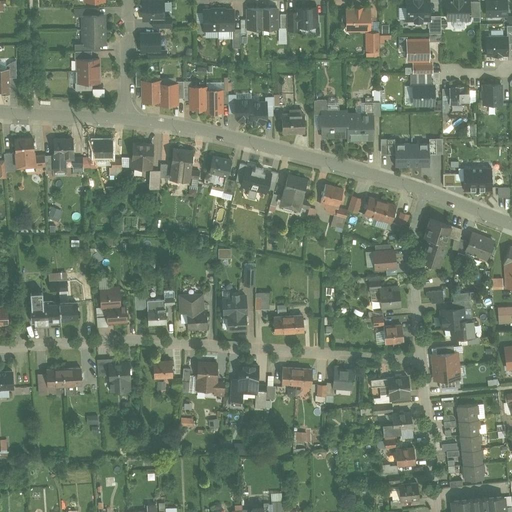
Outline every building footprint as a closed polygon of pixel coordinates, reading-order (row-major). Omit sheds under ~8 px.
[(414,0),(407,0),(407,20),(415,19),(415,21),(421,21),(421,19),(428,19),(429,19),(429,16),(428,0),(414,0)] [(469,0),(447,0),(447,19),(469,19),(469,16),(469,2),(469,0)] [(506,0),(485,0),(486,15),(507,15),(506,0)] [(163,1),(143,2),(143,20),(153,20),(164,19),(164,18),(163,1)] [(480,16),(480,2),(469,2),(469,16),(480,16)] [(277,8),(262,9),(263,29),(278,28),(277,8)] [(316,8),(296,8),(296,12),(297,26),(316,26),(316,8)] [(362,8),(354,8),(354,10),(346,10),(346,16),(343,16),(341,18),(342,23),(344,25),(347,25),(347,30),(370,30),(369,10),(362,10),(362,8)] [(213,9),(213,10),(203,10),(204,23),(204,30),(219,30),(218,9),(213,9)] [(233,10),(224,10),(224,9),(218,9),(219,30),(234,30),(233,10)] [(262,9),(247,9),(248,29),(263,29),(262,9)] [(296,12),(286,12),(286,14),(287,28),(287,30),(297,30),(297,26),(296,12)] [(99,15),(82,15),(82,16),(82,30),(105,30),(105,24),(104,24),(104,15),(99,15)] [(441,16),(429,16),(429,19),(428,19),(428,27),(441,27),(441,16)] [(171,17),(164,18),(164,19),(153,20),(153,28),(171,28),(171,17)] [(105,30),(82,30),(82,44),(83,45),(89,45),(104,45),(104,35),(105,35),(105,30)] [(379,32),(366,33),(367,51),(375,50),(375,57),(379,57),(379,32)] [(159,34),(141,35),(141,52),(148,52),(160,51),(159,34)] [(507,36),(487,37),(487,55),(494,55),(494,56),(501,55),(508,54),(508,43),(507,36)] [(428,40),(407,40),(407,60),(428,60),(428,40)] [(91,59),(91,51),(89,51),(82,51),(75,52),(75,59),(77,59),(91,59)] [(91,59),(77,59),(77,71),(100,71),(99,59),(91,59)] [(16,60),(8,64),(6,66),(6,68),(9,68),(9,78),(16,77),(16,60)] [(432,63),(414,64),(414,74),(431,74),(432,74),(432,63)] [(6,68),(0,68),(0,93),(3,94),(10,94),(10,93),(9,78),(9,68),(6,68)] [(100,71),(77,71),(77,83),(92,83),(100,83),(100,71)] [(414,74),(411,74),(412,86),(413,86),(431,86),(431,74),(414,74)] [(176,84),(160,84),(160,80),(143,81),(143,86),(143,101),(160,101),(160,104),(177,104),(177,98),(177,84),(176,84)] [(463,85),(455,85),(455,87),(450,87),(449,87),(449,89),(449,105),(450,105),(469,104),(469,105),(470,105),(470,87),(469,87),(463,87),(463,85)] [(501,85),(483,85),(483,90),(482,92),(482,97),(483,98),(483,104),(501,104),(501,85)] [(431,86),(413,86),(413,105),(434,105),(434,86),(431,86)] [(206,87),(190,87),(191,102),(191,108),(206,108),(206,90),(206,87)] [(206,90),(206,108),(206,112),(222,111),(222,105),(222,90),(206,90)] [(235,99),(235,113),(235,116),(240,121),(250,120),(251,120),(251,102),(251,99),(235,99)] [(329,112),(329,100),(314,100),(314,114),(321,114),(321,112),(329,112)] [(251,102),(251,120),(250,120),(250,123),(262,123),(267,118),(267,115),(266,102),(251,102)] [(380,102),(364,102),(365,114),(373,114),(373,116),(380,116),(380,102)] [(289,110),(289,113),(281,113),(282,132),(304,131),(303,113),(301,113),(301,110),(289,110)] [(347,114),(347,112),(329,112),(321,112),(321,114),(321,137),(347,137),(347,114)] [(365,114),(347,114),(347,137),(347,142),(361,142),(361,139),(373,139),(373,116),(373,114),(365,114)] [(33,137),(14,139),(16,153),(17,167),(25,166),(25,163),(34,163),(34,165),(35,165),(34,156),(35,156),(33,137)] [(73,138),(54,139),(54,155),(55,167),(65,167),(65,158),(72,158),(73,158),(73,157),(73,138)] [(443,154),(443,139),(429,139),(429,144),(429,154),(443,154)] [(111,140),(94,140),(94,156),(111,156),(111,140)] [(395,140),(382,140),(382,154),(395,154),(395,144),(395,140)] [(153,144),(133,143),(133,160),(131,162),(131,165),(134,169),(141,169),(143,167),(151,168),(153,144)] [(412,144),(395,144),(395,154),(395,167),(412,167),(412,144)] [(429,144),(412,144),(412,167),(429,167),(429,154),(429,144)] [(192,151),(174,149),(172,164),(171,176),(180,177),(181,170),(185,170),(186,167),(190,167),(192,151)] [(16,153),(4,154),(4,161),(6,172),(17,171),(17,167),(16,153)] [(35,156),(34,156),(35,165),(35,166),(45,165),(44,155),(35,156)] [(54,155),(44,155),(45,165),(46,170),(55,170),(55,167),(54,155)] [(213,156),(210,170),(208,169),(208,171),(206,170),(203,183),(224,188),(227,179),(227,176),(231,160),(213,156)] [(83,159),(83,157),(73,157),(73,158),(72,158),(73,172),(83,172),(83,168),(83,159)] [(83,168),(95,168),(95,159),(83,159),(83,168)] [(121,159),(112,159),(112,167),(109,167),(109,175),(121,175),(121,159)] [(238,175),(243,176),(245,167),(247,168),(247,165),(241,163),(238,175)] [(172,164),(161,164),(160,171),(160,177),(171,178),(171,176),(172,164)] [(247,168),(245,167),(243,176),(240,189),(267,196),(269,190),(273,174),(263,172),(264,168),(256,166),(255,170),(247,168)] [(492,167),(477,168),(477,191),(492,190),(492,167)] [(477,168),(463,168),(464,191),(477,191),(477,168)] [(160,171),(150,170),(149,188),(159,189),(160,177),(160,171)] [(199,171),(189,170),(188,177),(192,178),(198,179),(199,171)] [(273,174),(269,190),(274,191),(279,174),(273,172),(273,174)] [(455,174),(444,175),(444,187),(455,187),(455,174)] [(311,201),(301,198),(306,180),(288,175),(281,201),(309,209),(311,201)] [(236,181),(227,179),(224,188),(223,192),(233,195),(236,181)] [(344,190),(326,185),(322,200),(340,205),(344,190)] [(510,187),(498,187),(498,198),(510,197),(510,187)] [(279,195),(273,193),(270,205),(276,206),(279,195)] [(353,197),(349,210),(357,213),(361,200),(353,197)] [(383,202),(369,198),(364,215),(377,219),(383,202)] [(396,206),(383,202),(377,219),(390,223),(396,206)] [(61,211),(53,207),(50,215),(58,219),(61,211)] [(307,217),(315,219),(317,211),(309,209),(307,217)] [(348,212),(338,209),(336,215),(346,218),(348,212)] [(408,216),(401,213),(397,225),(405,227),(408,216)] [(451,226),(430,219),(424,236),(429,238),(425,250),(427,251),(424,261),(433,264),(439,265),(442,255),(446,242),(445,242),(447,237),(451,226)] [(462,229),(451,226),(447,237),(460,241),(460,239),(462,229)] [(493,241),(472,233),(468,242),(466,249),(474,252),(474,254),(487,259),(493,241)] [(460,239),(460,241),(458,253),(464,255),(466,249),(468,242),(460,239)] [(231,250),(219,250),(219,258),(230,259),(231,250)] [(375,251),(373,252),(375,271),(396,268),(394,250),(375,251)] [(256,268),(244,268),(244,286),(256,286),(256,268)] [(379,277),(368,278),(370,291),(381,290),(381,288),(379,277)] [(493,278),(493,289),(504,289),(504,277),(493,278)] [(66,282),(57,283),(58,292),(67,291),(66,282)] [(57,283),(49,283),(49,292),(58,292),(57,283)] [(398,287),(381,288),(381,290),(370,291),(371,301),(381,300),(381,309),(400,307),(398,287)] [(119,289),(109,290),(107,288),(102,288),(100,291),(101,308),(106,308),(107,324),(127,322),(126,305),(120,306),(119,289)] [(442,290),(426,292),(426,298),(431,298),(431,304),(443,302),(442,290)] [(42,293),(30,294),(32,324),(35,324),(35,326),(49,325),(49,323),(61,322),(61,321),(60,304),(43,305),(42,293)] [(239,294),(231,294),(232,297),(223,298),(223,301),(221,301),(222,309),(223,309),(224,316),(227,315),(227,323),(224,324),(224,330),(228,329),(228,331),(247,330),(246,314),(247,314),(246,296),(239,296),(239,294)] [(269,294),(256,294),(255,310),(268,310),(269,294)] [(202,295),(180,296),(182,323),(188,323),(188,329),(207,328),(206,320),(208,319),(206,318),(206,311),(200,312),(199,305),(202,305),(202,295)] [(147,296),(135,297),(136,310),(147,310),(147,296)] [(174,298),(164,298),(165,306),(175,305),(174,298)] [(162,300),(147,301),(148,310),(147,310),(148,326),(166,325),(166,309),(157,309),(157,307),(162,307),(162,300)] [(465,300),(452,302),(453,309),(463,308),(463,309),(466,309),(465,300)] [(77,303),(60,304),(61,321),(78,320),(77,303)] [(279,314),(287,313),(287,305),(278,306),(279,314)] [(511,307),(498,308),(499,324),(511,323),(511,307)] [(7,308),(0,308),(0,325),(8,325),(7,308)] [(453,309),(441,310),(442,315),(439,318),(440,325),(443,328),(451,328),(452,339),(475,337),(473,320),(464,321),(463,309),(463,308),(453,309)] [(303,317),(290,318),(289,333),(304,332),(303,317)] [(383,317),(373,319),(374,326),(384,325),(383,317)] [(290,318),(275,318),(275,334),(289,333),(290,318)] [(400,327),(384,328),(385,344),(402,342),(400,327)] [(436,354),(432,354),(434,367),(458,365),(456,352),(454,352),(436,354)] [(111,361),(97,362),(99,377),(109,376),(108,366),(112,365),(111,361)] [(171,361),(153,363),(154,379),(172,378),(171,361)] [(217,364),(198,363),(197,390),(214,391),(215,391),(215,383),(215,381),(216,381),(217,364)] [(112,365),(108,366),(109,376),(110,393),(129,392),(128,381),(130,381),(128,364),(112,365)] [(458,365),(434,367),(435,381),(439,380),(459,378),(458,365)] [(258,367),(240,366),(238,392),(255,394),(257,394),(257,386),(258,367)] [(298,368),(283,368),(282,384),(296,385),(298,368)] [(311,369),(298,368),(296,385),(310,386),(311,369)] [(80,369),(64,370),(65,387),(81,386),(80,369)] [(189,370),(182,369),(181,380),(181,382),(189,383),(189,370)] [(64,370),(48,371),(49,388),(65,387),(64,370)] [(353,371),(335,370),(334,384),(334,388),(353,389),(353,382),(354,382),(354,380),(353,380),(353,371)] [(14,374),(0,374),(0,389),(14,389),(14,374)] [(407,377),(370,380),(371,388),(380,387),(380,395),(390,394),(390,399),(391,399),(409,397),(407,377)] [(459,378),(439,380),(440,389),(460,387),(459,378)] [(181,380),(171,381),(172,393),(181,392),(181,387),(181,382),(181,380)] [(225,384),(215,383),(215,391),(214,391),(214,397),(224,398),(225,384)] [(316,385),(316,397),(326,398),(326,386),(316,385)] [(267,386),(257,386),(257,394),(255,394),(254,408),(265,409),(266,400),(267,386)] [(276,387),(267,386),(266,400),(275,400),(276,387)] [(390,394),(380,395),(381,399),(373,400),(373,406),(392,405),(391,399),(390,399),(390,394)] [(477,404),(457,406),(459,421),(477,419),(476,413),(478,413),(477,404)] [(373,406),(373,407),(373,414),(393,412),(392,405),(373,406)] [(411,412),(392,414),(393,426),(383,427),(384,436),(401,435),(401,439),(413,438),(411,412)] [(97,416),(88,417),(88,426),(98,425),(97,416)] [(217,419),(209,421),(211,430),(219,428),(217,419)] [(477,419),(459,421),(461,436),(479,434),(478,434),(478,428),(480,427),(479,419),(477,419)] [(298,444),(312,443),(311,431),(297,433),(298,444)] [(479,434),(461,436),(462,451),(480,449),(479,443),(481,442),(480,434),(478,434),(479,434)] [(395,440),(385,441),(386,449),(396,448),(395,440)] [(385,441),(376,442),(377,450),(386,449),(385,441)] [(480,449),(462,451),(464,466),(482,464),(481,458),(483,457),(482,449),(480,449)] [(413,450),(395,451),(396,467),(414,466),(413,450)] [(482,464),(464,466),(465,481),(483,479),(482,472),(484,472),(483,463),(482,464)] [(398,469),(384,470),(384,477),(388,477),(399,476),(398,469)] [(399,476),(388,477),(389,484),(399,483),(399,476)] [(417,484),(399,486),(399,488),(390,488),(391,497),(393,497),(393,502),(401,502),(419,500),(417,484)] [(473,500),(469,501),(468,502),(452,503),(452,511),(505,511),(504,498),(488,500),(487,499),(483,499),(483,500),(474,501),(473,500)] [(401,502),(393,502),(391,502),(391,511),(392,511),(402,511),(401,502)] [(282,511),(282,503),(271,503),(271,511),(282,511)]
